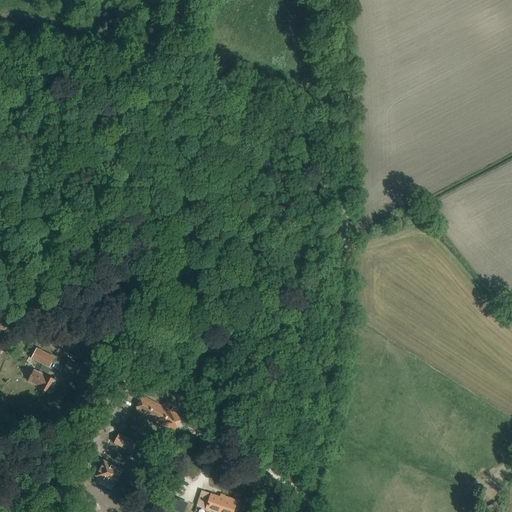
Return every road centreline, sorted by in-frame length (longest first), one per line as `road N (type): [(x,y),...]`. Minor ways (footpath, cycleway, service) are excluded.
road 1 (unclassified): [(302,511),(322,442),(343,304),(346,133)]
road 2 (unclassified): [(346,133),(328,0)]
